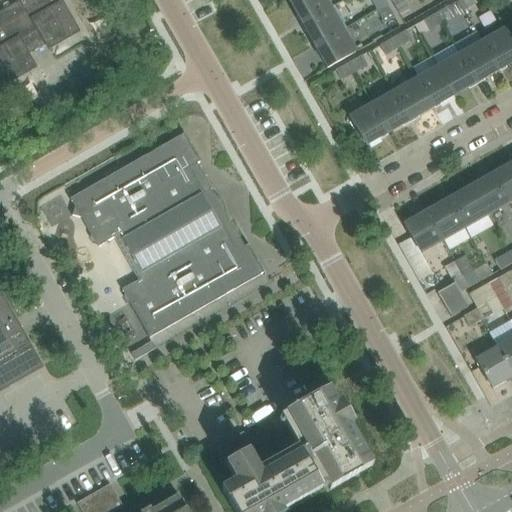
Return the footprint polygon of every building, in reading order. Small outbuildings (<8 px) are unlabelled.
[(0,76),(5,85),(34,69),(32,65),(34,64),(29,55),(45,46),(45,47),(47,46),(49,50),(78,32),(67,11),(62,1),(59,2),(57,0),(21,0),(0,12),(0,76)] [(330,8),(325,0),(290,0),(289,1),(301,24),(330,8)] [(370,0),(377,11),(387,5),(383,0),(370,0)] [(408,10),(402,0),(397,0),(392,3),(399,16),(408,10)] [(461,8),(463,11),(477,4),(474,0),(461,0),(458,2),(461,8)] [(394,18),(387,5),(377,11),(384,24),(394,18)] [(437,14),(442,23),(454,16),(449,7),(437,14)] [(343,30),(330,8),(301,24),(314,46),(343,30)] [(428,31),(442,23),(437,14),(423,22),(428,31)] [(356,53),(343,30),(314,46),(327,69),(356,53)] [(511,44),(504,30),(482,43),(498,72),(511,63),(511,44)] [(393,39),(398,48),(411,41),(405,32),(393,39)] [(385,56),(398,48),(393,39),(380,46),(385,56)] [(476,84),(498,72),(482,43),(460,55),(476,84)] [(454,97),(476,84),(460,55),(438,68),(454,97)] [(348,64),(354,73),(367,66),(362,57),(348,64)] [(341,81),(354,73),(348,64),(336,71),(341,81)] [(432,109),(454,97),(438,68),(416,80),(432,109)] [(410,122),(432,109),(416,80),(394,93),(410,122)] [(388,134),(410,122),(394,93),(372,105),(388,134)] [(350,118),(366,147),(388,134),(372,105),(350,118)] [(150,339),(226,295),(263,274),(264,276),(265,275),(248,245),(244,247),(231,224),(229,225),(224,204),(209,190),(211,189),(197,165),(201,163),(184,132),(183,133),(184,135),(147,156),(121,171),(70,200),(75,207),(72,216),(81,219),(98,248),(114,238),(139,281),(122,290),(150,339)] [(511,164),(492,176),(508,204),(511,202),(511,164)] [(487,217),(508,204),(492,176),(470,188),(487,217)] [(470,188),(448,200),(465,229),(487,217),(470,188)] [(426,213),(443,242),(465,229),(448,200),(426,213)] [(421,254),(438,244),(443,242),(426,213),(404,225),(421,254)] [(511,264),(511,261),(508,255),(495,262),(500,271),(511,264)] [(465,257),(455,263),(462,276),(469,288),(479,283),(473,272),(465,257)] [(445,268),(453,281),(462,276),(455,263),(445,268)] [(479,283),(492,276),(485,265),(473,272),(479,283)] [(511,279),(508,274),(497,281),(488,285),(496,299),(505,294),(503,291),(511,286),(511,279)] [(468,308),(455,284),(437,294),(451,318),(468,308)] [(496,299),(488,285),(469,296),(477,310),(475,310),(482,321),(502,310),(496,299)] [(0,392),(43,368),(26,337),(16,320),(0,290),(0,392)] [(482,321),(475,310),(464,317),(470,328),(482,321)] [(511,339),(497,348),(511,375),(511,339)] [(151,342),(131,354),(134,361),(155,349),(151,342)] [(492,390),(511,378),(511,375),(497,348),(475,360),(492,390)] [(329,490),(372,466),(329,389),(286,413),(306,449),(262,474),(248,451),(251,450),(244,437),(235,442),(234,439),(232,440),(233,441),(218,450),(235,481),(221,489),(233,511),(280,511),(322,488),(322,487),(326,485),(329,490)] [(114,511),(123,507),(122,507),(121,507),(113,494),(115,493),(110,485),(77,504),(77,505),(79,504),(83,511),(114,511)] [(149,509),(144,511),(187,511),(178,495),(151,511),(149,509)]
